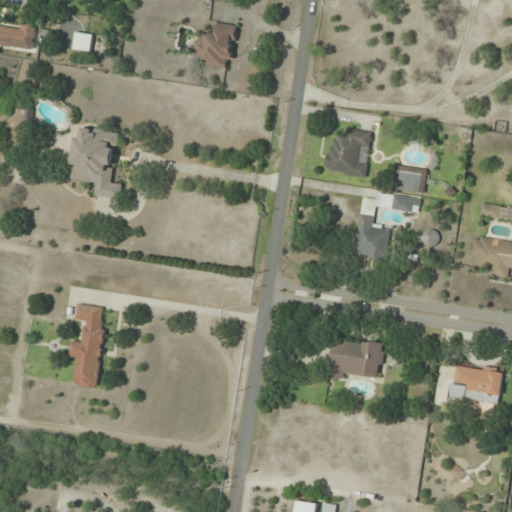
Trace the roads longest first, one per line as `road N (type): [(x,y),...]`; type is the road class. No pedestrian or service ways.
road 1 (tertiary): [(234,511),(312,0)]
road 2 (residential): [(268,280),(511,320)]
